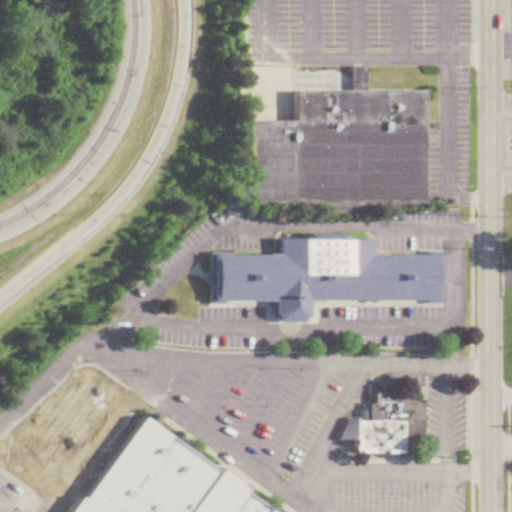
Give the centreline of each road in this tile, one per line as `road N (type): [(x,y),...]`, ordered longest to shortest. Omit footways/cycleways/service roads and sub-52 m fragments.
road 1 (residential): [(492,385),(491,0)]
road 2 (motorway): [(0,292),(78,230),(140,163),(169,97),(179,0)]
road 3 (motorway): [(136,0),(131,75),(111,126),(45,202)]
road 4 (residential): [(493,511),(492,385)]
